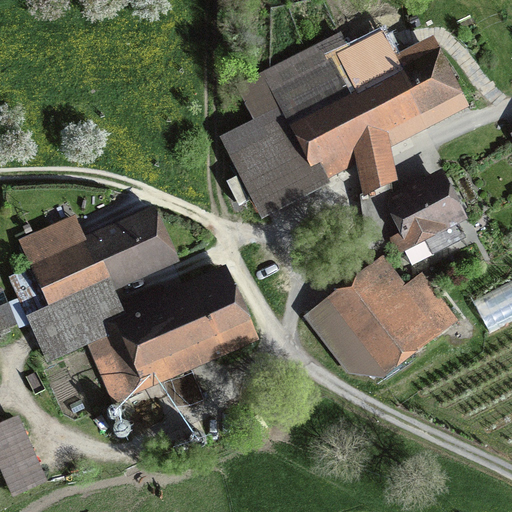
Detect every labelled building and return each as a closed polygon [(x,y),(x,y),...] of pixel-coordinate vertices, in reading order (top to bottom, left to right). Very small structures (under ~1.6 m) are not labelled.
[(461,94),(432,39),(389,58),(380,40),(350,52),(340,36),(236,89),(256,124),(229,139),(263,206),(326,176),(349,157),(355,189),(388,168),(384,136),(461,94)] [(463,220),(443,182),(388,212),(408,249),(463,220)] [(107,282),(166,256),(150,219),(85,247),(64,199),(15,220),(37,271),(12,282),(27,317),(107,282)] [(380,264),(315,312),(373,389),(454,329),(420,283),(403,296),(380,264)] [(118,309),(107,282),(27,317),(45,360),(88,342),(110,394),(246,336),(217,267),(118,309)] [(10,305),(0,308),(0,329),(17,323),(10,305)] [(0,460),(11,492),(48,478),(21,404),(0,411),(0,460)]
